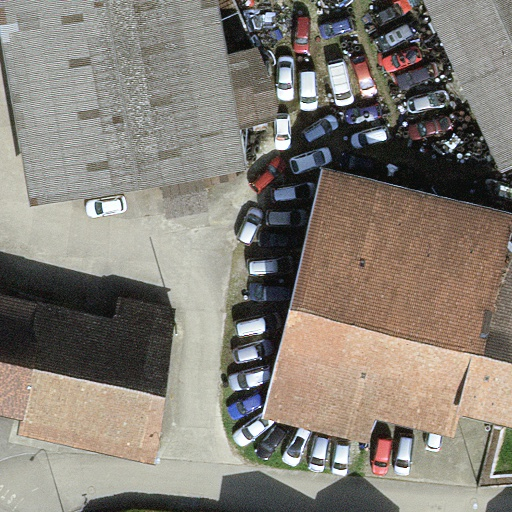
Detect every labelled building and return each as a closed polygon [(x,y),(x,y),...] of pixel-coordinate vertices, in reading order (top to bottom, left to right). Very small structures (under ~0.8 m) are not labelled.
[(0,0),(0,90),(16,204),(231,173),(225,131),(265,126),(257,66),(217,72),(206,0),(0,0)] [(511,0),(417,0),(493,171),(511,162),(511,0)] [(365,410),(447,429),(451,414),(489,250),(494,225),(320,185),(267,419),(358,440),(365,410)] [(511,255),(489,250),(451,414),(511,427),(511,255)] [(107,338),(0,314),(0,413),(143,445),(169,324),(113,311),(107,338)]
